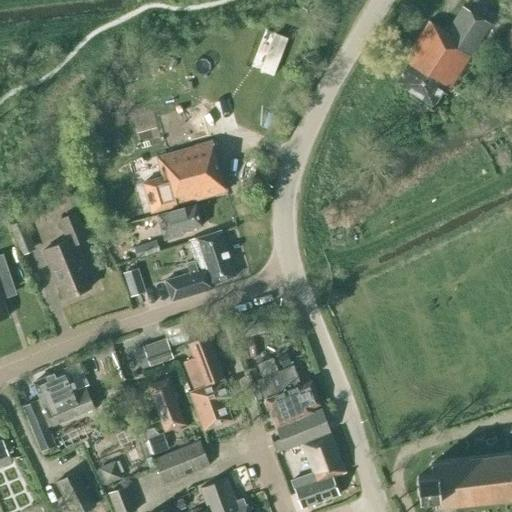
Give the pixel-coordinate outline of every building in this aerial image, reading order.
[(407,64),(396,83),(433,106),(442,91),(448,95),(490,24),(461,7),(446,32),(428,21),(404,61),(407,64)] [(511,30),(498,52),(511,61),(511,30)] [(199,100),(145,116),(156,153),(210,138),(199,100)] [(226,192),(212,142),(156,158),(162,177),(142,182),(152,213),(226,192)] [(201,226),(196,204),(157,215),(164,240),(182,235),(181,232),(201,226)] [(59,284),(65,298),(90,288),(84,274),(87,273),(75,244),(86,239),(75,213),(59,220),(67,241),(42,251),(57,285),(59,284)] [(10,226),(21,256),(35,250),(23,220),(10,226)] [(188,273),(165,281),(171,301),(213,288),(212,284),(235,276),(220,231),(189,241),(196,260),(185,264),(188,273)] [(142,245),(145,256),(159,251),(156,240),(142,245)] [(0,319),(8,316),(0,293),(0,292),(13,288),(1,252),(0,252),(0,319)] [(132,297),(143,293),(136,269),(124,273),(132,297)] [(141,344),(148,365),(171,357),(165,336),(141,344)] [(223,378),(207,337),(188,344),(195,360),(185,363),(195,388),(223,378)] [(287,354),(278,358),(281,366),(290,363),(287,354)] [(259,364),(264,375),(279,368),(273,357),(259,364)] [(263,398),(274,427),(276,426),(312,413),(311,408),(320,405),(311,381),(301,384),(294,366),(257,380),(264,398),(263,398)] [(66,368),(33,382),(52,427),(94,409),(85,387),(76,391),(66,368)] [(225,379),(217,382),(189,393),(203,431),(231,420),(224,400),(232,397),(225,379)] [(167,380),(148,386),(164,431),(182,425),(167,380)] [(41,401),(23,409),(41,452),(56,446),(48,428),(52,427),(41,401)] [(321,409),(312,413),(276,426),(281,438),(272,442),(276,452),(330,432),(321,409)] [(153,455),(168,449),(162,433),(147,439),(153,455)] [(344,473),(330,434),(298,445),(311,482),(293,488),(300,508),(339,495),(332,476),(344,473)] [(154,457),(164,481),(210,463),(200,439),(154,457)] [(417,476),(420,499),(434,497),(435,508),(511,500),(511,454),(430,465),(431,474),(417,476)] [(105,483),(123,476),(115,458),(98,465),(105,483)] [(57,480),(72,511),(80,511),(98,503),(80,469),(57,480)] [(201,488),(209,509),(209,511),(247,511),(242,498),(236,501),(227,478),(201,488)] [(108,491),(116,511),(130,511),(139,509),(129,483),(108,491)] [(175,511),(185,507),(182,499),(172,503),(175,511)]
